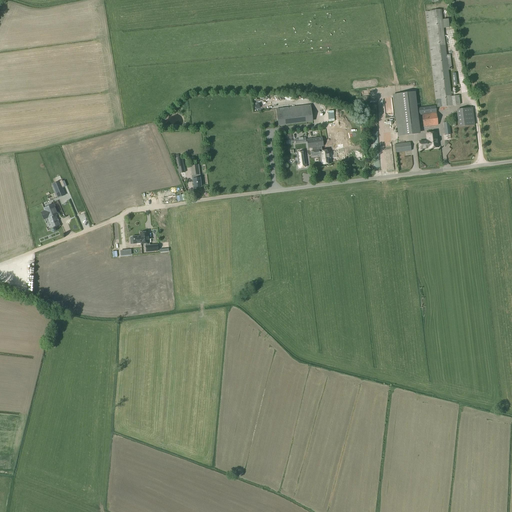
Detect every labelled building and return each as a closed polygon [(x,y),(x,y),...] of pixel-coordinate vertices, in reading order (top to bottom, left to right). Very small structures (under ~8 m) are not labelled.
[(446,10),(426,12),(436,103),(440,103),(441,107),(460,105),(459,96),(452,96),(448,70),(452,70),(450,55),(447,55),(442,16),(446,15),(446,10)] [(415,92),(393,94),(398,136),(420,133),(415,92)] [(310,104),(276,108),(278,126),(312,122),(310,104)] [(387,127),(384,105),(378,105),(381,128),(387,127)] [(435,106),(418,108),(419,115),(422,115),(423,127),(438,125),(436,108),(435,106)] [(472,108),(456,110),(458,127),(474,125),(472,108)] [(349,117),(349,109),(324,110),(325,119),(349,117)] [(342,149),(340,120),(332,121),(334,147),(336,146),(336,149),(342,149)] [(449,122),(443,123),(444,135),(451,135),(449,122)] [(427,141),(419,142),(420,149),(428,148),(428,149),(438,147),(437,132),(426,133),(427,141)] [(325,133),(307,135),(307,138),(307,141),(308,148),(312,148),(313,151),(311,151),(312,156),(320,155),(321,165),(331,164),(331,163),(333,163),(332,159),(330,159),(329,151),(322,151),(321,147),(323,146),(323,144),(326,144),(325,133)] [(410,142),(394,144),(395,153),(411,151),(410,142)] [(298,164),(306,163),(305,152),(296,153),(298,164)] [(182,156),(176,157),(179,173),(185,172),(182,156)] [(199,165),(191,165),(192,179),(193,179),(194,187),(201,187),(200,178),(197,178),(197,175),(200,175),(199,165)] [(59,182),(52,185),(58,198),(65,195),(59,182)] [(58,214),(54,204),(43,208),(44,211),(41,212),(44,220),(44,218),(46,218),(47,218),(48,218),(49,221),(48,222),(48,223),(48,224),(49,224),(50,224),(52,228),(59,225),(55,216),(58,214)] [(166,208),(149,209),(150,221),(167,220),(166,208)] [(131,238),(130,239),(131,244),(141,243),(141,244),(146,244),(146,246),(146,252),(158,251),(157,245),(149,246),(148,243),(149,243),(148,232),(146,232),(145,232),(145,231),(143,231),(142,232),(142,233),(140,233),(140,236),(133,237),(133,238),(131,238)]
